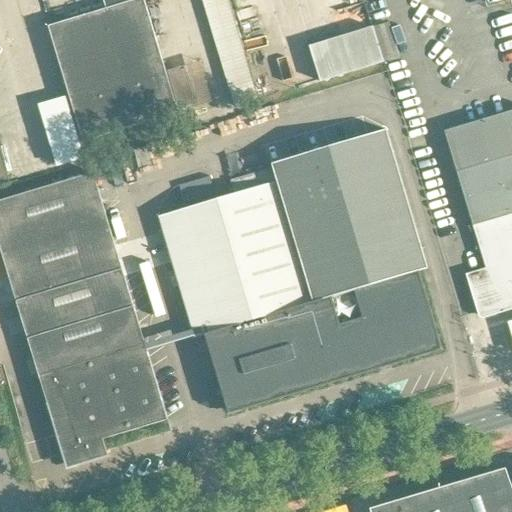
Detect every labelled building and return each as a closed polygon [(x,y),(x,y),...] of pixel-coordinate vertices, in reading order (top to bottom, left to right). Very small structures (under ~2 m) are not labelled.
[(82,141),(177,113),(143,0),(135,0),(48,26),(82,141)] [(252,96),(231,0),(205,0),(228,102),(252,96)] [(385,64),(373,27),(308,47),(320,84),(385,64)] [(58,100),(35,107),(52,163),(76,156),(58,100)] [(466,274),(479,316),(511,305),(511,110),(445,131),(486,268),(466,274)] [(159,216),(190,319),(195,338),(206,335),(225,399),(223,399),(227,407),(234,411),(242,411),(243,410),(242,409),(254,405),(254,407),(268,403),(268,401),(279,398),(279,400),(293,396),(293,394),(303,391),(304,392),(318,388),(317,386),(328,383),(329,385),(343,381),(342,379),(353,376),(354,377),(368,373),(367,372),(378,368),(379,370),(393,366),(392,364),(403,361),(404,363),(418,359),(417,357),(428,354),(429,355),(430,355),(436,351),(440,344),(440,336),(439,335),(438,335),(419,271),(428,269),(422,250),(386,129),(273,163),(278,180),(159,216)] [(94,173),(7,199),(0,201),(0,246),(64,459),(76,466),(108,456),(103,440),(168,420),(94,173)] [(511,511),(511,490),(506,469),(370,509),(371,511),(511,511)]
